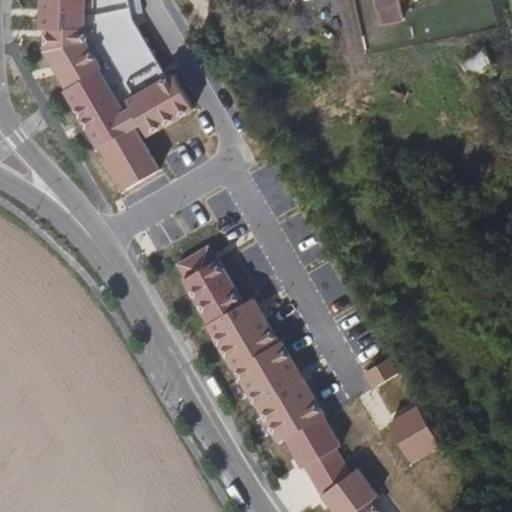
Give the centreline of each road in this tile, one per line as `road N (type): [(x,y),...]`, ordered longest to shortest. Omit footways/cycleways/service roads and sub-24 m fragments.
road 1 (tertiary): [(76,218),(262,511)]
road 2 (tertiary): [(76,218),(0,105)]
